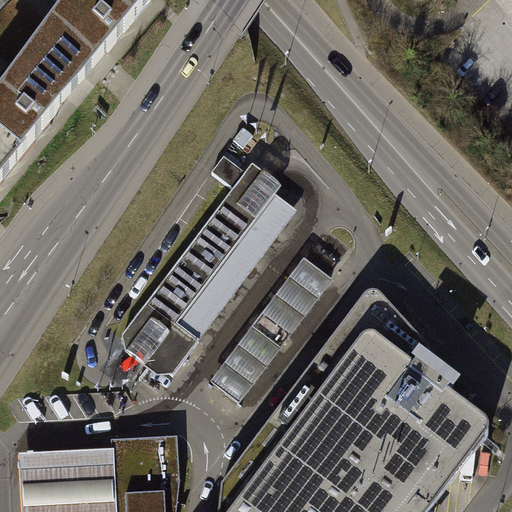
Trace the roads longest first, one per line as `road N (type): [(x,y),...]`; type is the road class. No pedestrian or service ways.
road 1 (primary): [(262,0),(511,276)]
road 2 (secondary): [(212,19),(98,187)]
road 3 (secondary): [(98,187),(0,326)]
road 4 (secondary): [(98,187),(50,217),(0,275)]
